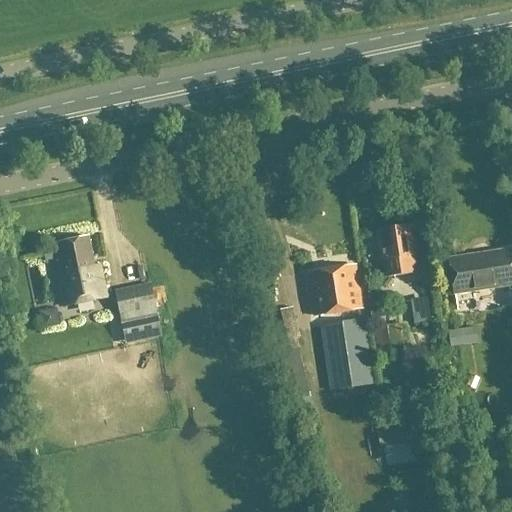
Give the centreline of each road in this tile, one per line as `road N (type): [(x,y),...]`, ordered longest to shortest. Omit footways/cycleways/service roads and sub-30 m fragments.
road 1 (primary): [(0,135),(511,27)]
road 2 (unclassified): [(0,189),(511,82)]
road 3 (unclassified): [(0,78),(361,0)]
